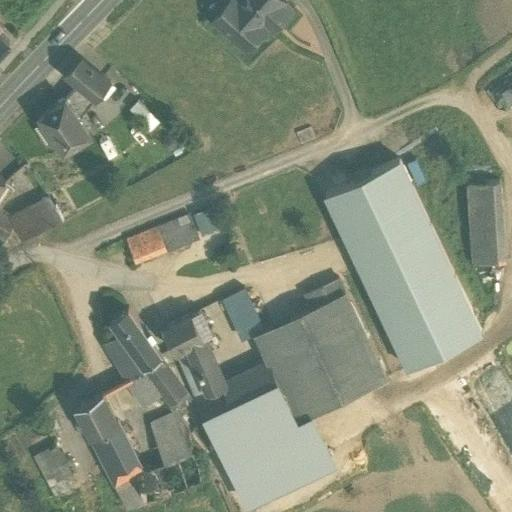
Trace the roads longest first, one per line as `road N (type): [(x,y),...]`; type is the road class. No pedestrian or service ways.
road 1 (track): [(337,447),(493,350),(511,330)]
road 2 (track): [(511,167),(462,102),(365,130)]
road 3 (primary): [(0,108),(103,0)]
